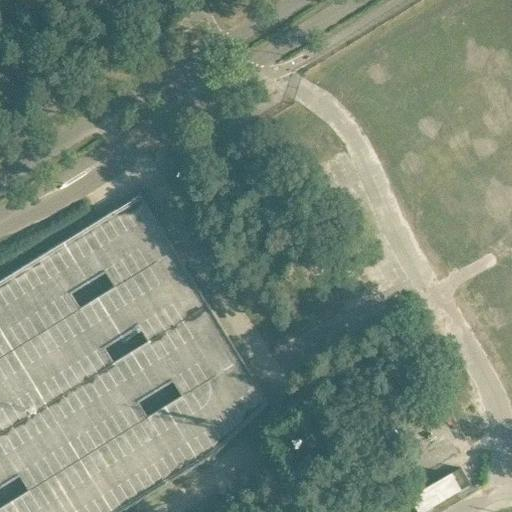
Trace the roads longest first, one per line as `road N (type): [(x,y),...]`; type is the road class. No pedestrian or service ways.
road 1 (unclassified): [(0,221),(351,0)]
road 2 (unclassified): [(304,0),(0,182)]
